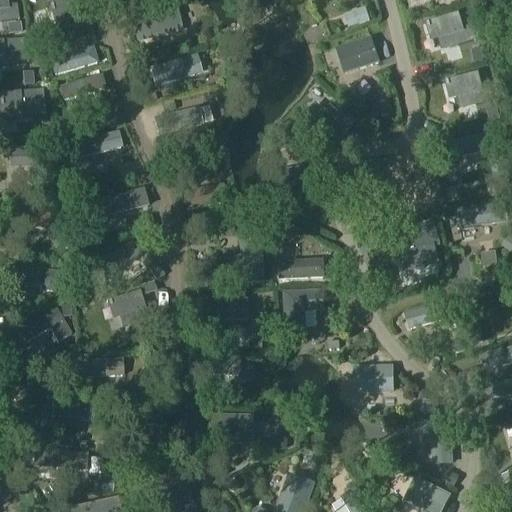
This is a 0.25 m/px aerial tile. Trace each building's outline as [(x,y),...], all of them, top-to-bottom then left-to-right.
[(0,0),(0,22),(18,20),(16,6),(8,7),(6,0),(0,0)] [(68,0),(49,0),(55,25),(74,20),(68,0)] [(182,33),(175,4),(131,15),(138,44),(182,33)] [(358,14),(362,26),(370,23),(366,11),(358,14)] [(457,46),(457,47),(475,42),(471,28),(459,31),(455,16),(427,25),(429,30),(431,30),(433,39),(440,37),(444,50),(457,46)] [(371,39),(335,51),(344,78),(380,67),(371,39)] [(23,42),(0,44),(0,69),(26,67),(23,42)] [(92,49),(49,62),(54,78),(97,65),(92,49)] [(188,61),(149,72),(154,90),(193,79),(188,61)] [(475,106),(476,107),(494,102),(490,88),(479,91),(475,76),(446,83),(448,89),(450,89),(452,98),(459,96),(463,109),(475,106)] [(102,77),(58,89),(62,103),(86,97),(97,93),(105,91),(102,77)] [(0,94),(0,111),(1,120),(46,116),(44,91),(0,94)] [(351,104),(363,113),(372,101),(360,93),(351,104)] [(346,134),(316,105),(303,117),(323,137),(314,146),(325,156),(346,134)] [(199,110),(154,121),(158,137),(203,127),(199,110)] [(499,133),(449,145),(453,163),(455,162),(470,158),(503,150),(499,133)] [(117,134),(76,145),(80,160),(121,150),(117,134)] [(11,170),(32,168),(33,181),(50,180),(48,149),(10,152),(11,170)] [(415,164),(371,174),(375,192),(419,182),(415,164)] [(301,169),(273,175),(280,208),(307,203),(301,169)] [(222,187),(183,196),(187,213),(226,204),(222,187)] [(142,191),(92,204),(97,223),(147,210),(142,191)] [(505,206),(456,213),(458,232),(508,225),(505,206)] [(28,215),(27,232),(74,236),(76,219),(28,215)] [(406,274),(419,270),(420,272),(424,271),(423,269),(437,265),(432,248),(437,247),(434,234),(393,245),(396,258),(401,256),(406,274)] [(130,242),(84,270),(95,287),(140,258),(130,242)] [(241,261),(223,262),(226,287),(263,284),(259,244),(240,245),(241,261)] [(24,249),(7,247),(5,261),(23,263),(24,249)] [(323,262),(277,263),(278,282),(324,280),(323,262)] [(22,270),(20,286),(46,289),(56,290),(62,291),(63,275),(22,270)] [(139,293),(106,303),(111,323),(118,320),(122,331),(156,321),(152,307),(144,309),(139,293)] [(322,295),(283,296),(285,343),(305,342),(304,331),(304,313),(316,312),(322,312),(322,295)] [(452,301),(405,315),(410,332),(457,318),(452,301)] [(204,303),(203,343),(220,343),(220,322),(245,322),(245,303),(204,303)] [(56,346),(69,338),(53,311),(17,332),(25,345),(48,332),(56,346)] [(322,362),(323,323),(308,323),(307,361),(322,362)] [(511,349),(487,355),(490,372),(511,367),(511,349)] [(189,356),(188,376),(237,379),(238,359),(189,356)] [(122,363),(81,364),(82,380),(123,379),(122,363)] [(392,369),(355,371),(356,395),(393,394),(392,369)] [(511,382),(492,387),(495,402),(511,398),(511,382)] [(46,401),(43,418),(94,426),(97,409),(46,401)] [(164,414),(131,420),(133,431),(167,425),(164,414)] [(209,419),(208,445),(251,446),(251,419),(209,419)] [(449,426),(422,427),(423,444),(432,443),(434,466),(452,465),(449,426)] [(36,454),(34,471),(85,474),(87,457),(36,454)] [(180,475),(147,480),(150,499),(157,498),(159,508),(193,503),(190,489),(182,490),(180,475)] [(305,511),(314,486),(289,477),(276,511),(305,511)] [(417,482),(406,501),(425,511),(424,511),(443,511),(450,499),(417,482)] [(369,511),(358,491),(341,501),(347,511),(369,511)] [(511,511),(511,493),(505,495),(496,498),(499,511),(511,511)] [(119,511),(116,499),(65,511),(64,511),(119,511)]
